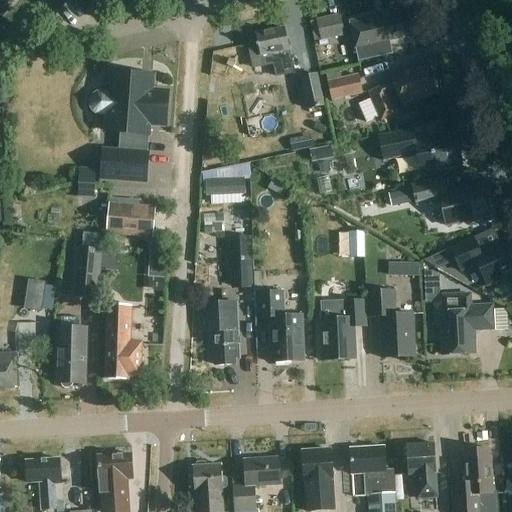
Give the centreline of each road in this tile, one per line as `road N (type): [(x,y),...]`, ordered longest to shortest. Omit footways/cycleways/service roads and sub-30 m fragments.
road 1 (residential): [(174,423),(198,11)]
road 2 (unclassified): [(174,423),(511,399)]
road 3 (residential): [(0,56),(198,11)]
road 4 (unclassified): [(0,433),(165,424)]
road 5 (unclassified): [(511,136),(442,0)]
